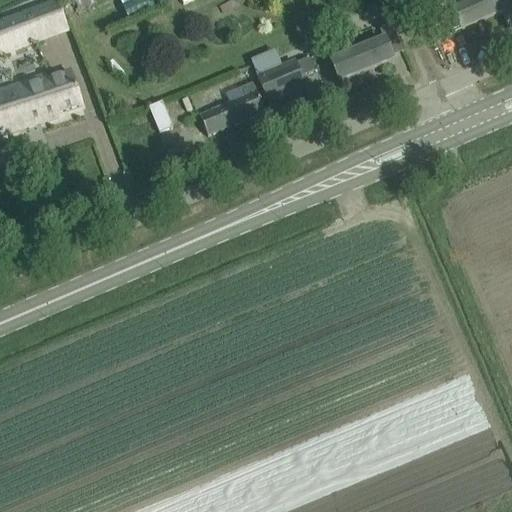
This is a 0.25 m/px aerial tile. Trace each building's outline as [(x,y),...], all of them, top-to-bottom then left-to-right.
[(462,32),(502,15),(495,0),(479,0),(453,11),(448,0),(425,0),(431,14),(430,15),(440,38),(452,33),(450,28),(458,25),(462,32)] [(48,11),(0,29),(0,54),(1,58),(58,37),(48,11)] [(339,84),(393,63),(385,43),(331,64),(339,84)] [(323,45),(312,50),(315,57),(326,53),(323,45)] [(258,79),(266,101),(304,87),(295,65),(258,79)] [(58,115),(82,107),(71,74),(47,82),(45,77),(0,91),(0,137),(59,119),(58,115)] [(266,114),(257,94),(255,89),(244,93),(247,99),(200,118),(208,138),(266,114)] [(149,110),(160,135),(173,130),(163,104),(149,110)]
